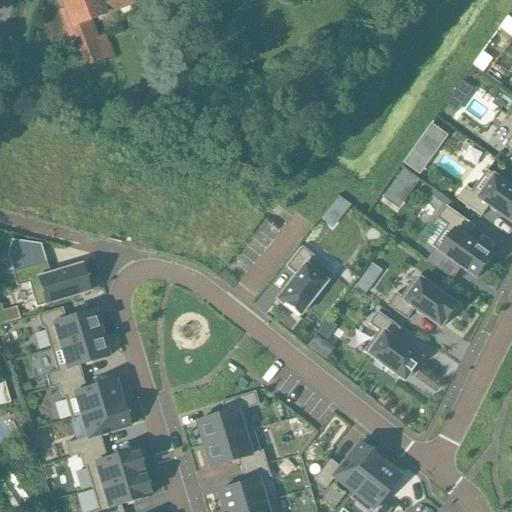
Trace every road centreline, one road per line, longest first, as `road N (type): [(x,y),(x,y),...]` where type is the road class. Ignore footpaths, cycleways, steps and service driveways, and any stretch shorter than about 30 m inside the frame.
road 1 (residential): [(436,469),(203,288),(136,271)]
road 2 (residential): [(181,511),(120,305),(120,288),(136,271)]
road 3 (residential): [(436,469),(511,316)]
